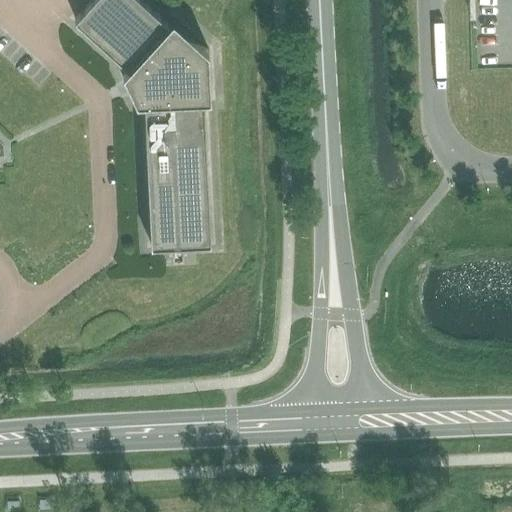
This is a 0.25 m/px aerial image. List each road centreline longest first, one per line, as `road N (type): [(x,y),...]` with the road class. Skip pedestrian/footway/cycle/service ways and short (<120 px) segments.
road 1 (secondary): [(313,425),(0,444)]
road 2 (unclassified): [(362,423),(339,214),(328,201)]
road 3 (unclassified): [(328,201),(321,215),(313,425)]
road 4 (unclassified): [(511,170),(476,168),(444,144),(432,100),(429,0)]
road 5 (unclassified): [(328,201),(318,0)]
road 6 (secondary): [(511,417),(362,423)]
